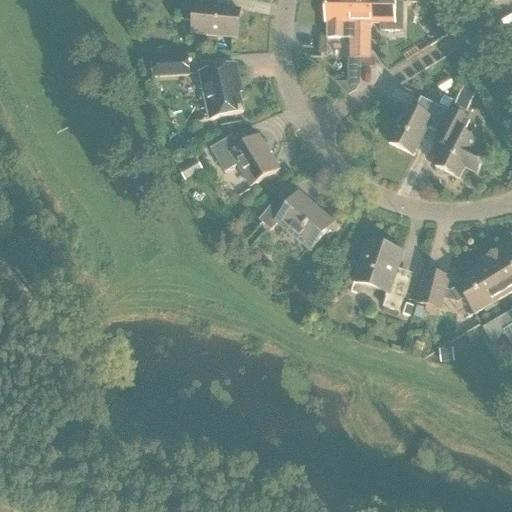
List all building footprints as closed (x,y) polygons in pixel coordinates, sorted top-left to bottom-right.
[(238,39),(241,12),(209,9),(209,0),(182,0),(181,21),(194,22),(192,35),(238,39)] [(326,24),(328,24),(328,40),(350,40),(350,66),(352,66),(352,84),(360,84),(360,66),(360,61),(361,45),(361,3),(326,3),(326,24)] [(361,45),(360,61),(360,66),(375,66),(375,58),(371,58),(371,24),(396,24),(396,4),(361,3),(361,45)] [(154,78),(190,76),(189,59),(153,61),(154,78)] [(210,121),(244,114),(237,85),(241,84),(237,66),(200,74),(210,121)] [(455,105),(467,111),(476,94),(464,88),(455,105)] [(445,96),(440,105),(449,109),(454,100),(445,96)] [(438,134),(449,113),(421,99),(415,112),(408,108),(389,145),(414,157),(428,129),(438,134)] [(449,113),(438,134),(434,144),(444,149),(435,168),(459,180),(465,169),(477,175),(486,157),(474,151),(477,143),(463,136),(470,123),(449,113)] [(252,188),(278,172),(258,138),(240,149),(233,137),(211,150),(225,174),(239,166),(252,188)] [(178,169),(185,181),(203,171),(196,159),(178,169)] [(300,196),(297,199),(286,190),(260,222),(272,231),(278,224),(310,251),(333,224),(300,196)] [(232,244),(239,250),(248,241),(240,235),(232,244)] [(400,314),(410,282),(395,277),(402,254),(368,243),(355,282),(388,294),(384,308),(400,314)] [(487,266),(456,285),(458,288),(465,299),(475,316),(511,293),(511,251),(504,256),(501,251),(484,262),(487,266)] [(426,272),(418,305),(441,311),(444,301),(446,291),(449,278),(426,272)] [(413,318),(422,321),(425,309),(416,307),(413,318)] [(511,312),(501,318),(483,329),(491,342),(505,334),(511,345),(511,312)] [(440,351),(441,364),(454,362),(453,349),(440,351)]
